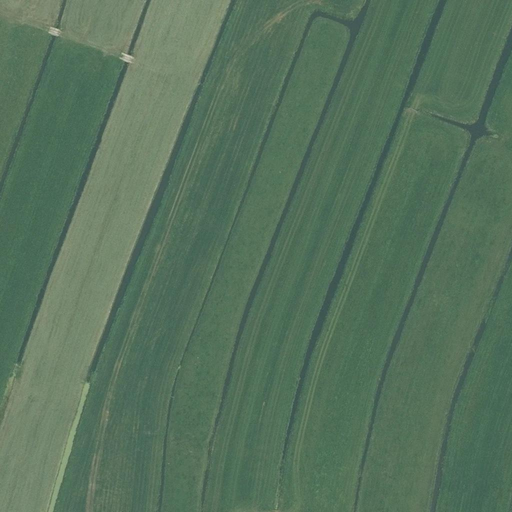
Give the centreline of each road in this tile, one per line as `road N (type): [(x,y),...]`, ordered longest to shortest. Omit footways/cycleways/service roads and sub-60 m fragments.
road 1 (track): [(95,511),(107,424),(141,301),(232,69),(272,21),(307,0)]
road 2 (track): [(0,13),(62,35),(103,39),(132,0)]
